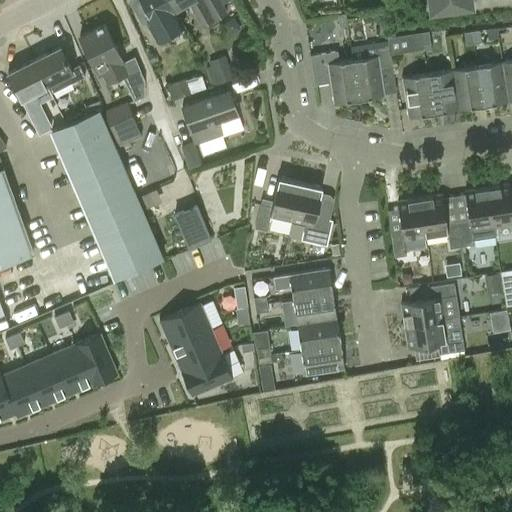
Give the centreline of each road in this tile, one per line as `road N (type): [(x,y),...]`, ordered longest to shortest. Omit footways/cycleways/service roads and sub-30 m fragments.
road 1 (residential): [(227,269),(129,310),(133,384),(0,439)]
road 2 (residential): [(372,365),(347,200),(359,150)]
road 3 (residential): [(268,0),(295,123),(319,140),(359,150)]
road 4 (residential): [(359,150),(405,159),(511,142)]
